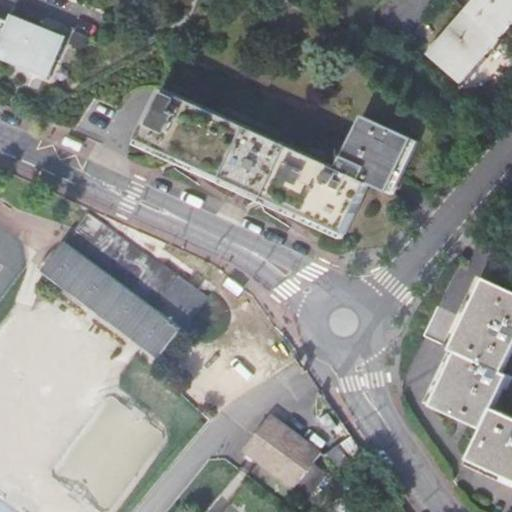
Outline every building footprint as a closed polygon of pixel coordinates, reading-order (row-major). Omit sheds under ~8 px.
[(511,0),(477,0),(430,56),(463,83),(511,25),(511,0)] [(0,58),(49,78),(65,39),(13,17),(11,24),(0,19),(0,58)] [(137,140),(341,233),(366,183),(384,192),(408,141),(361,119),(335,173),(161,91),(137,140)] [(160,363),(183,333),(65,245),(43,274),(160,363)] [(474,457),(511,475),(511,413),(497,407),(507,386),(510,388),(511,383),(511,373),(507,371),(511,360),(511,288),(490,278),(470,317),(442,305),(429,335),(463,351),(438,403),(488,427),(474,457)] [(271,419),(244,454),(296,493),(322,457),(271,419)]
